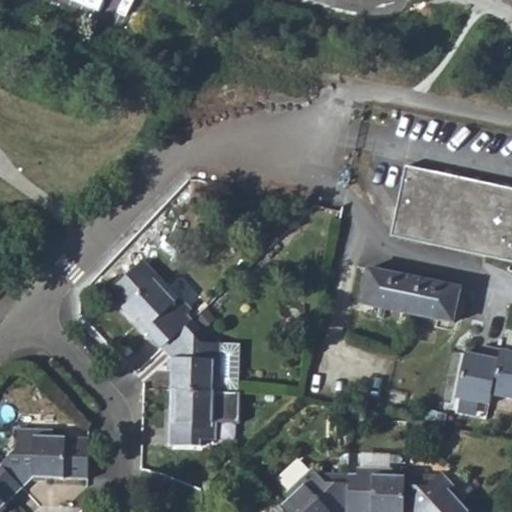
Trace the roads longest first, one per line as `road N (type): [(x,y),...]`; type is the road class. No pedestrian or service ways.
road 1 (residential): [(28,313),(193,148),(287,139),(353,136),(341,183),(362,204),(387,253),(511,290)]
road 2 (residential): [(28,313),(112,407),(121,432),(120,511)]
road 3 (unknown): [(362,204),(334,291),(329,336),(364,370)]
